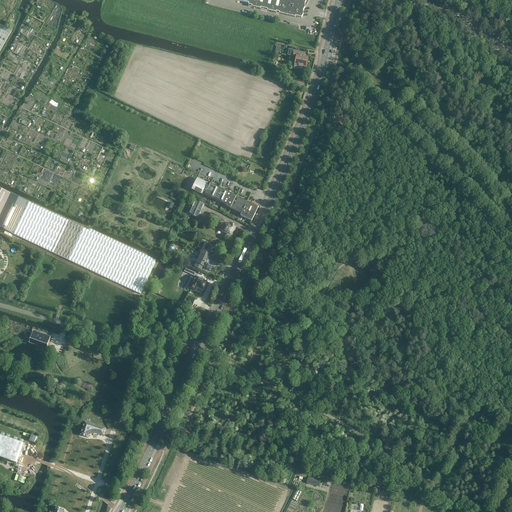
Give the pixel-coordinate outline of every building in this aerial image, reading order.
[(305,8),(305,4),(307,1),(306,0),(234,0),(249,3),(248,5),(252,6),(252,7),(260,9),(261,8),(267,10),(267,11),(276,13),(276,12),(279,13),(279,14),(295,18),(295,17),(301,18),(303,15),(303,11),(305,8)] [(0,50),(11,31),(0,24),(0,50)] [(289,49),(287,56),(296,58),(293,69),(305,71),(306,68),(309,58),(304,57),(305,53),(289,49)] [(199,181),(194,190),(201,193),(206,195),(205,195),(214,200),(219,189),(210,185),(210,186),(199,181)] [(0,188),(0,228),(13,234),(28,202),(0,188)] [(219,189),(214,200),(223,204),(228,193),(219,189)] [(228,193),(223,204),(231,208),(236,197),(228,193)] [(231,208),(230,209),(241,214),(247,202),(236,197),(231,208)] [(198,219),(205,205),(192,199),(186,213),(198,219)] [(28,202),(13,234),(141,294),(157,261),(113,240),(96,232),(89,229),(89,230),(28,202)] [(241,214),(241,216),(252,221),(259,207),(247,202),(241,214)] [(219,217),(212,215),(209,220),(217,223),(219,217)] [(221,222),(219,226),(222,228),(222,232),(230,236),(230,235),(232,236),(234,231),(235,231),(236,229),(235,229),(236,228),(233,226),(233,227),(226,224),(225,224),(221,222)] [(205,243),(200,253),(211,258),(215,248),(209,245),(210,243),(201,239),(201,241),(205,243)] [(196,263),(194,267),(201,271),(203,266),(206,268),(211,258),(200,253),(196,263)] [(187,265),(185,269),(195,273),(192,280),(191,280),(187,287),(191,289),(196,292),(198,288),(204,291),(207,283),(203,280),(204,278),(202,277),(201,280),(196,277),(197,274),(198,275),(200,271),(187,265)] [(189,296),(187,303),(193,305),(195,298),(189,296)] [(33,331),(29,343),(46,349),(51,337),(33,331)] [(85,422),(81,435),(87,438),(88,437),(89,436),(89,435),(90,435),(92,434),(93,434),(93,435),(96,435),(96,434),(97,434),(99,435),(102,435),(104,436),(104,434),(106,429),(89,423),(85,422)] [(0,456),(3,458),(2,460),(13,464),(14,461),(16,462),(21,446),(0,438),(0,456)] [(299,498),(305,473),(294,471),(291,483),(296,484),(293,497),(299,498)] [(320,482),(308,478),(306,483),(319,487),(320,482)]
